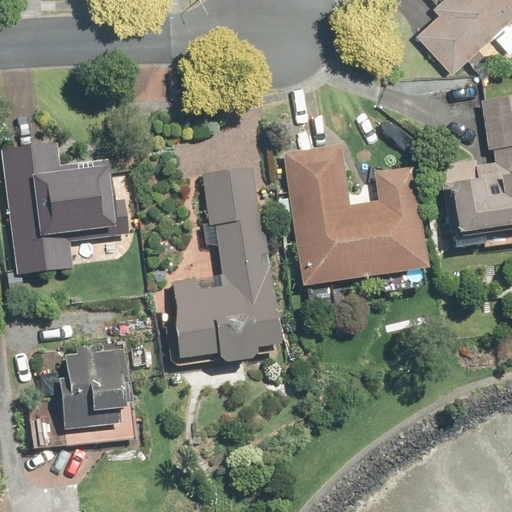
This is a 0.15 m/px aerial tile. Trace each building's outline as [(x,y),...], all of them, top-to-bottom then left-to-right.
[(511,0),(440,0),(412,29),(459,73),(511,17),(511,0)] [(511,89),(479,95),(488,155),(443,162),(447,187),(458,185),(465,231),(511,223),(511,89)] [(56,140),(1,146),(16,277),(74,271),(70,232),(124,226),(116,160),(59,166),(56,140)] [(339,142),(281,151),(300,285),(428,267),(413,166),(377,171),(380,198),(348,203),(339,142)] [(272,343),(253,159),(205,165),(219,287),(201,289),(199,276),(169,280),(178,357),(215,352),(225,360),(254,354),(259,347),(272,343)] [(76,349),(61,350),(64,384),(59,385),(64,430),(116,425),(114,407),(131,406),(125,346),(96,348),(96,342),(75,344),(76,349)]
